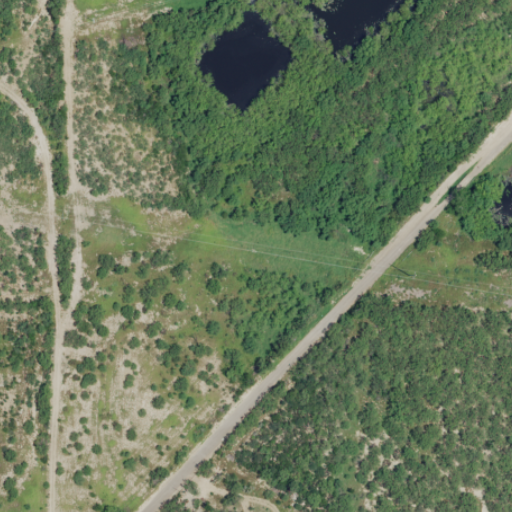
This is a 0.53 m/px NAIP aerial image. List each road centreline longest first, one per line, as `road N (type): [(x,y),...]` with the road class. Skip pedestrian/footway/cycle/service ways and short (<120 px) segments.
road 1 (residential): [(116,511),(511,63)]
road 2 (residential): [(45,511),(26,112),(12,69),(12,0)]
